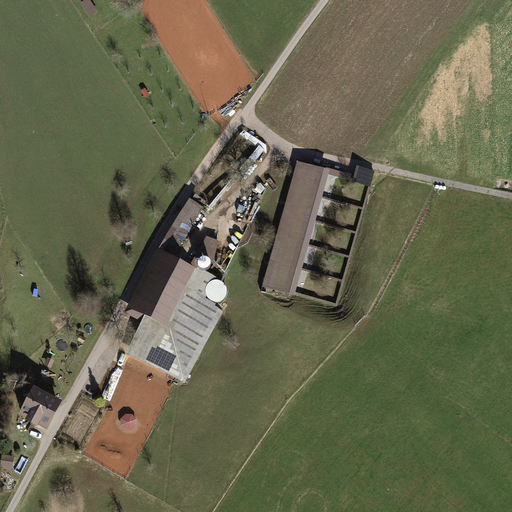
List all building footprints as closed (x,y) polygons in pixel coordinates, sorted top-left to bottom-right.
[(322,176),(295,169),(263,294),(290,301),(322,176)] [(199,279),(175,265),(204,218),(194,210),(130,319),(162,341),(199,279)] [(226,233),(242,240),(247,226),(232,220),(226,233)] [(211,265),(221,244),(207,237),(197,258),(211,265)] [(116,361),(103,398),(111,401),(125,365),(116,361)] [(34,390),(17,419),(43,433),(59,405),(34,390)] [(136,416),(122,416),(122,429),(136,429),(136,416)] [(2,456),(1,468),(13,469),(14,457),(2,456)]
